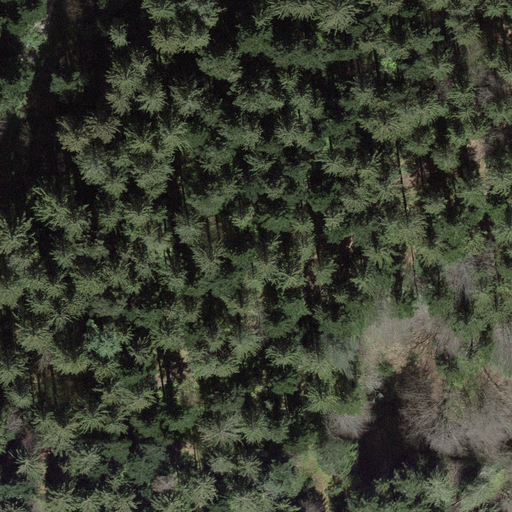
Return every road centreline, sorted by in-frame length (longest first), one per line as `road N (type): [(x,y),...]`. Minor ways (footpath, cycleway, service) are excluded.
road 1 (track): [(0,441),(102,412),(244,337),(298,294),(369,200),(461,148),(511,92)]
road 2 (track): [(0,122),(45,0)]
